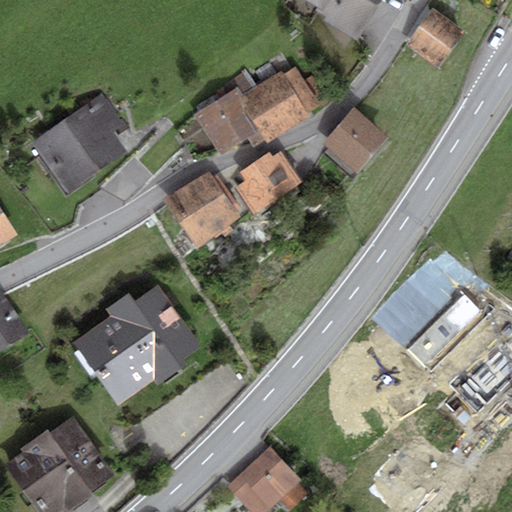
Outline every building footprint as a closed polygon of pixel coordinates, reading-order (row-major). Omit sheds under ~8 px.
[(305,0),(317,7),(314,12),(325,18),(323,21),(357,41),(381,0),(305,0)] [(431,8),(404,44),(437,68),(464,31),(431,8)] [(238,88),(195,115),(221,156),(248,139),(253,148),(265,140),(268,144),(310,118),(306,112),(320,104),(297,67),(283,76),(281,71),(243,95),(238,88)] [(102,96),(33,143),(68,194),(128,153),(114,134),(124,127),(102,96)] [(390,138),(354,107),(323,144),(328,149),(324,154),(353,178),(357,174),(359,175),(390,138)] [(254,215),(302,182),(281,152),(273,157),(269,152),(239,172),(245,181),(235,188),(254,215)] [(212,177),(209,173),(164,201),(199,249),(242,218),(236,210),(240,207),(216,174),(212,177)] [(0,246),(18,235),(0,206),(0,246)] [(110,316),(72,342),(118,406),(153,381),(156,385),(187,364),(184,359),(202,346),(158,285),(136,301),(130,292),(105,309),(110,316)] [(2,289),(0,290),(0,352),(29,334),(2,289)] [(21,452),(3,464),(9,473),(36,511),(60,511),(64,509),(65,511),(67,511),(93,494),(91,491),(115,475),(73,416),(50,431),(48,428),(19,448),(21,452)] [(302,480),(270,445),(226,486),(250,511),(274,511),(281,506),(286,511),(288,511),(309,493),(299,482),(302,480)] [(36,511),(9,473),(0,478),(0,496),(6,505),(0,508),(0,511),(36,511)]
